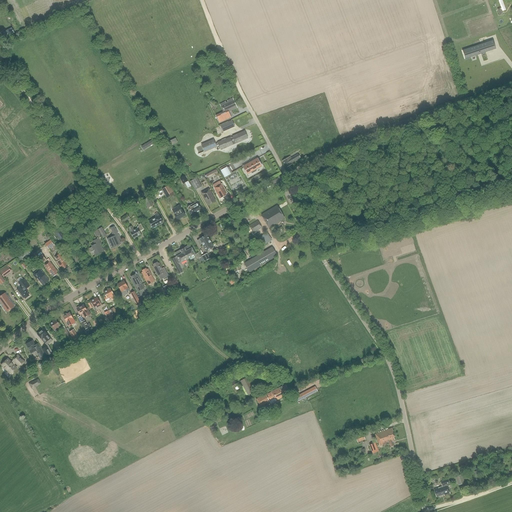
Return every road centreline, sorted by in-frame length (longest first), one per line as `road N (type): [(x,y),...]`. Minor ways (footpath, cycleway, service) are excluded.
road 1 (unclassified): [(425,511),(390,365),(280,180)]
road 2 (track): [(140,257),(0,58)]
road 3 (unclassified): [(287,176),(361,137),(511,85)]
road 4 (unclassified): [(0,350),(43,312),(158,248)]
road 5 (track): [(170,270),(212,344),(259,372)]
road 6 (unclassified): [(158,248),(280,180)]
